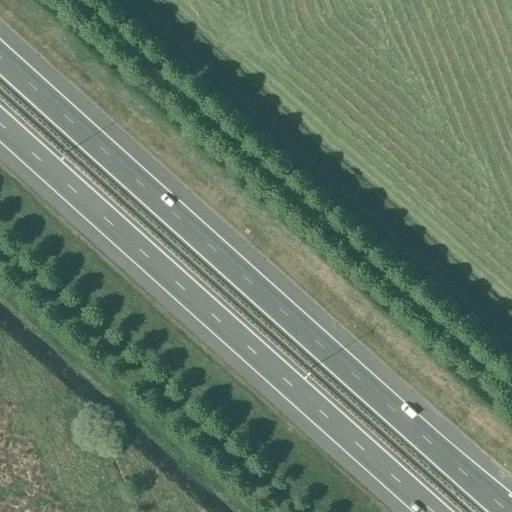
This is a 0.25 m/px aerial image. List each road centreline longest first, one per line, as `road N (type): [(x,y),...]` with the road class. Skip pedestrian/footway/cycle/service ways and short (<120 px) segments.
road 1 (motorway): [(508,511),(0,58)]
road 2 (motorway): [(0,125),(430,511)]
